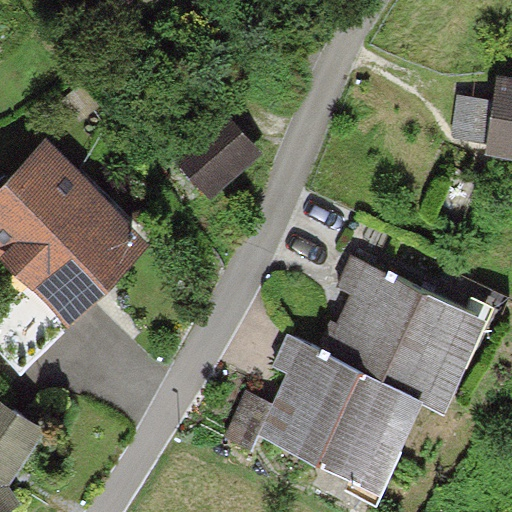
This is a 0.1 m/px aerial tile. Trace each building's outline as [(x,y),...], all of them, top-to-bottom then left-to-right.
[(118,0),(126,8),(135,0),(118,0)] [(511,78),(498,76),(494,101),(457,95),(450,142),(485,147),(484,155),(511,160),(511,78)] [(212,197),(260,154),(222,111),(174,153),(212,197)] [(51,135),(0,186),(0,242),(39,281),(0,320),(0,347),(21,368),(74,315),(153,236),(51,135)] [(292,378),(264,436),(380,491),(422,403),(442,413),(487,320),(356,257),(330,311),(314,346),(290,335),(274,369),(292,378)] [(253,439),(276,396),(254,384),(231,427),(253,439)] [(0,503),(50,424),(0,393),(0,503)]
